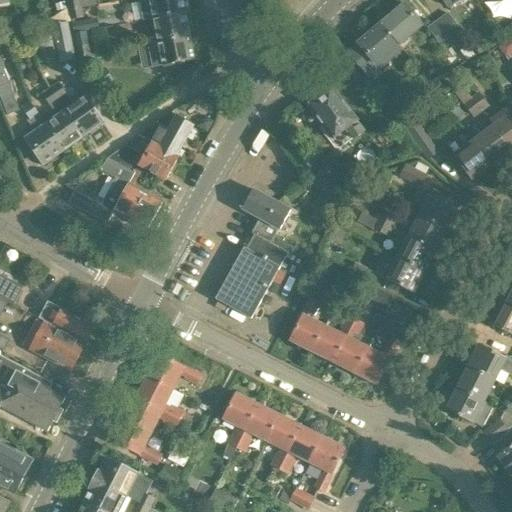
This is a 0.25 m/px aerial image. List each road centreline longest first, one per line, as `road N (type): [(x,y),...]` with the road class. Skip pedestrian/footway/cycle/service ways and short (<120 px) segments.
road 1 (residential): [(388,432),(142,303)]
road 2 (residential): [(388,432),(511,198)]
road 3 (tertiary): [(142,303),(261,86)]
road 4 (tertiary): [(37,511),(142,303)]
road 5 (residential): [(0,220),(142,303)]
road 6 (residential): [(487,511),(460,478),(388,432)]
